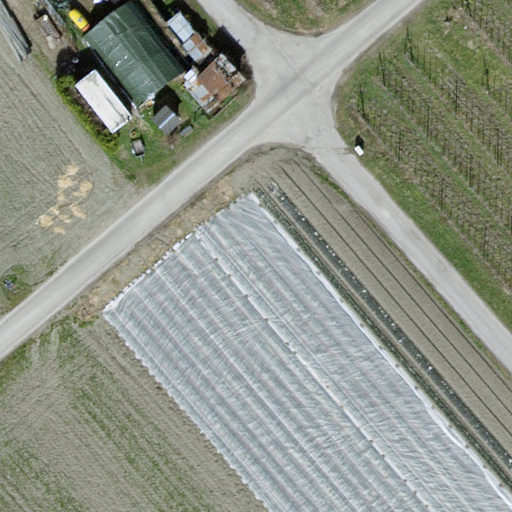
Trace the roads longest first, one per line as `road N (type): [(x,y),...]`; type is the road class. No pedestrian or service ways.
road 1 (unclassified): [(0,343),(292,94)]
road 2 (unclassified): [(511,357),(292,94)]
road 3 (unclassified): [(292,94),(399,0)]
